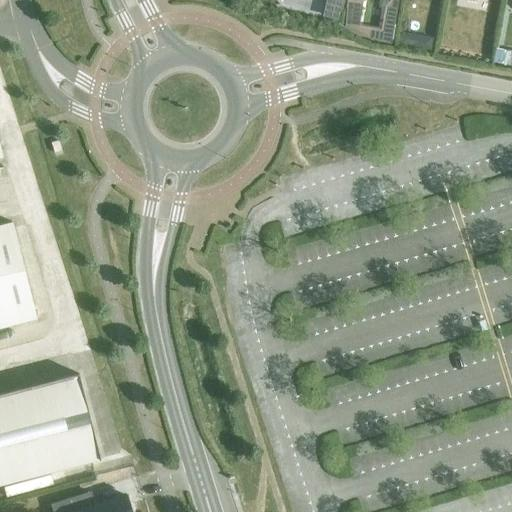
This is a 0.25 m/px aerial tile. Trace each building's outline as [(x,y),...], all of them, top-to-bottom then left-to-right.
[(348,0),(346,0),(345,23),(358,25),(361,2),(348,0)] [(389,0),(385,5),(381,29),(392,31),(397,0),(389,0)] [(415,35),(413,48),(429,50),(431,38),(415,35)] [(283,153),(267,157),(269,166),(285,163),(283,153)] [(11,222),(0,224),(0,327),(36,319),(11,222)] [(78,375),(0,394),(0,484),(99,460),(78,375)] [(88,492),(49,505),(51,511),(128,511),(123,496),(92,506),(88,492)]
